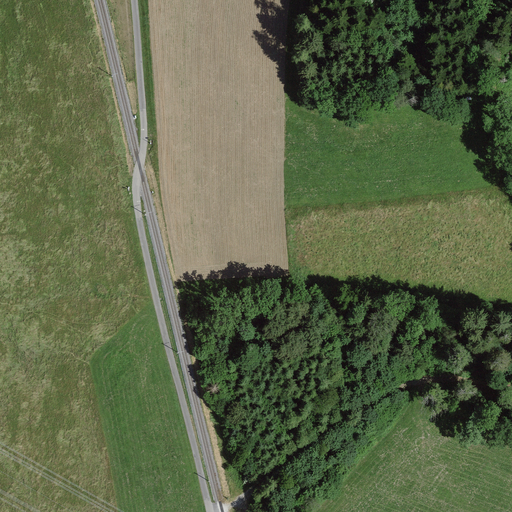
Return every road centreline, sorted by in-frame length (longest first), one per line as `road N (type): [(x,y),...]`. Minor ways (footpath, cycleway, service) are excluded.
road 1 (unclassified): [(133,0),(144,138),(138,216),(210,511)]
road 2 (track): [(213,511),(390,388),(446,375),(491,385),(511,379)]
